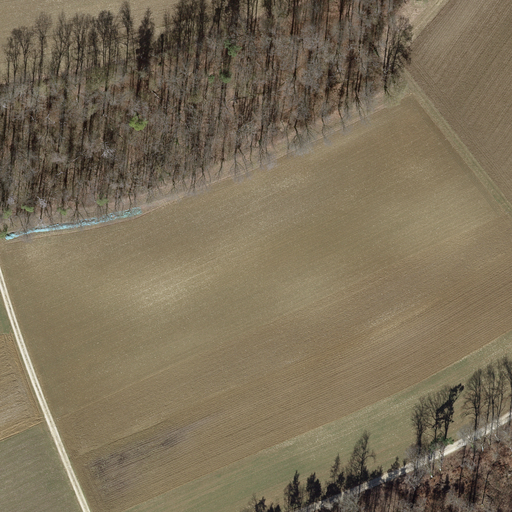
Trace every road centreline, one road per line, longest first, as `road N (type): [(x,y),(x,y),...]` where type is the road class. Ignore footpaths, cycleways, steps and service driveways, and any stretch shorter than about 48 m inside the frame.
road 1 (track): [(0,275),(87,511)]
road 2 (track): [(305,511),(511,415)]
road 3 (track): [(511,213),(409,77)]
